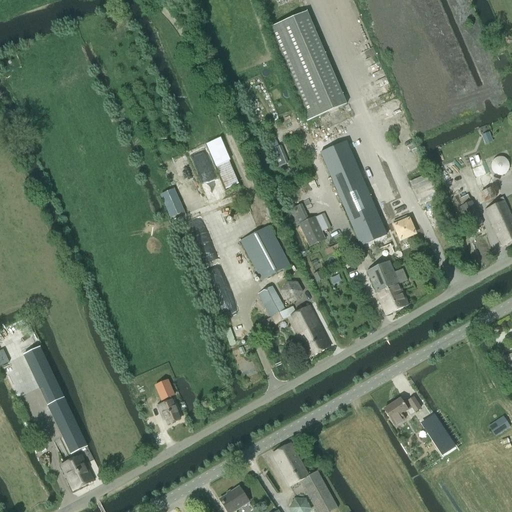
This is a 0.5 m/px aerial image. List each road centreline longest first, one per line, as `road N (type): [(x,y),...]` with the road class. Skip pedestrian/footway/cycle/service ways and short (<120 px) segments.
road 1 (unclassified): [(61,511),(511,260)]
road 2 (tertiary): [(145,511),(511,307)]
